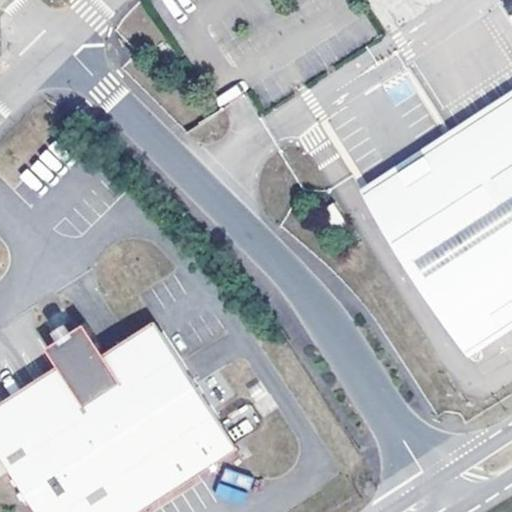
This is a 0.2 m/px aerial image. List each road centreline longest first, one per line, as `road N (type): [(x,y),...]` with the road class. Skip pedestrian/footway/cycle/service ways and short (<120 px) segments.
road 1 (residential): [(431,486),(281,265),(59,42)]
road 2 (unknown): [(0,293),(105,228),(129,223),(154,231),(309,439),(307,487),(262,511)]
road 3 (unknown): [(457,369),(307,110)]
